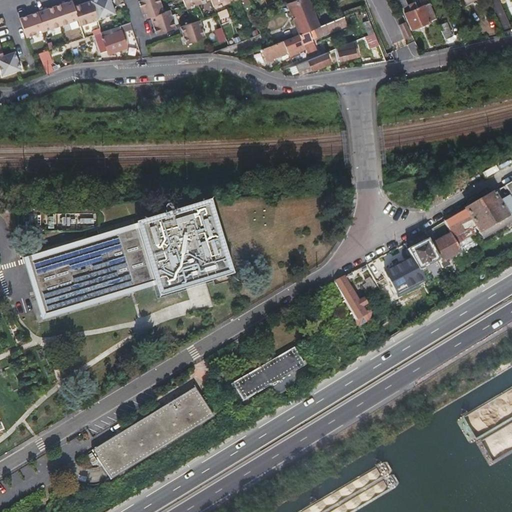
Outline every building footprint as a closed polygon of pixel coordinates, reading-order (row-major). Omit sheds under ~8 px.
[(115,13),(110,0),(92,0),(91,0),(74,6),(72,0),(20,17),(26,36),(78,19),(81,25),(115,13)] [(151,18),(164,13),(159,0),(144,0),(139,2),(145,20),(151,18)] [(320,28),(309,0),(297,0),(289,3),(301,35),(310,31),(320,28)] [(404,0),(396,0),(400,8),(406,5),(404,0)] [(425,0),(427,3),(426,4),(424,5),(423,2),(419,4),(421,7),(415,9),(414,7),(409,9),(410,12),(405,14),(412,29),(431,20),(431,19),(436,16),(428,0),(425,0)] [(218,12),(221,22),(229,19),(226,10),(218,12)] [(164,13),(151,18),(156,35),(176,29),(170,12),(164,13)] [(310,31),(313,39),(348,26),(345,18),(320,28),(310,31)] [(366,23),(372,36),(377,34),(371,20),(366,23)] [(205,39),(200,21),(180,27),(183,37),(186,45),(205,39)] [(130,22),(96,33),(102,52),(110,49),(111,52),(128,46),(124,32),(132,29),(130,22)] [(444,39),(447,38),(450,36),(444,22),(437,26),(444,39)] [(412,36),(406,23),(398,26),(405,40),(412,36)] [(218,43),(225,41),(223,28),(215,29),(218,43)] [(275,57),(288,51),(284,41),(263,49),(268,61),(276,58),(275,57)] [(305,49),(307,55),(308,57),(319,53),(316,45),(305,49)] [(0,74),(19,68),(13,51),(1,54),(0,50),(0,74)] [(46,74),(54,71),(47,50),(39,53),(46,74)] [(337,53),(338,57),(339,61),(354,58),(352,50),(337,53)] [(297,72),(303,70),(309,68),(310,71),(329,63),(326,53),(294,66),(297,72)] [(511,179),(502,185),(505,189),(509,193),(511,190),(511,179)] [(511,208),(505,196),(503,197),(500,199),(498,194),(494,197),(493,195),(495,193),(493,190),(463,208),(477,231),(511,210),(511,208)] [(210,209),(114,237),(30,262),(44,312),(171,275),(174,283),(188,279),(189,283),(198,280),(197,277),(225,269),(212,224),(214,223),(210,209)] [(449,233),(455,244),(472,234),(468,226),(462,230),(453,214),(442,221),(449,233)] [(460,252),(455,244),(449,233),(428,244),(437,260),(438,263),(460,252)] [(418,270),(437,260),(428,244),(426,239),(407,249),(411,257),(384,270),(395,292),(420,281),(423,279),(418,270)] [(332,282),(351,317),(355,323),(365,318),(361,311),(366,308),(363,302),(358,305),(343,276),(332,282)] [(370,315),(366,308),(361,311),(365,318),(370,315)] [(305,365),(299,356),(294,347),(233,384),(243,402),(305,365)] [(90,450),(99,465),(108,480),(213,418),(195,388),(90,450)]
